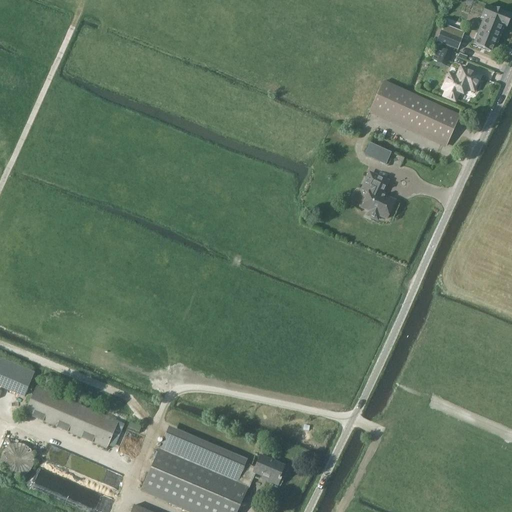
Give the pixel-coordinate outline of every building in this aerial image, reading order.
[(506,28),(511,16),(487,6),(482,18),(484,19),(471,52),(489,60),(503,27),(506,28)] [(437,42),(458,50),(463,39),(442,30),(437,42)] [(511,57),(511,53),(511,50),(505,48),(503,54),(511,57)] [(446,68),(452,55),(442,50),(436,64),(446,68)] [(475,95),(483,77),(460,67),(456,77),(448,74),(440,92),(444,93),(441,99),(456,105),(460,97),(464,99),(467,92),(475,95)] [(446,146),(450,136),(459,117),(383,82),(370,111),(446,146)] [(369,193),(362,208),(369,212),(367,216),(377,220),(379,216),(387,219),(394,202),(381,196),(387,182),(370,174),(362,190),(369,193)] [(4,360),(0,369),(0,387),(24,398),(34,373),(4,360)] [(113,448),(124,424),(112,418),(37,386),(35,385),(23,413),(105,449),(107,445),(113,448)] [(161,445),(141,492),(188,511),(237,511),(254,473),(267,479),(269,480),(268,482),(277,486),(280,479),(279,478),(284,467),(260,456),(254,469),(245,465),(246,461),(168,428),(161,445)] [(32,462),(33,458),(32,455),(31,452),(30,449),(28,447),(26,445),(23,443),(20,442),(16,441),(13,441),(10,442),(7,443),(4,445),(2,448),(0,450),(0,465),(1,468),(3,471),(6,473),(9,474),(12,475),(15,475),(18,475),(22,474),(25,473),(27,471),(30,468),(31,465),(32,462)]
